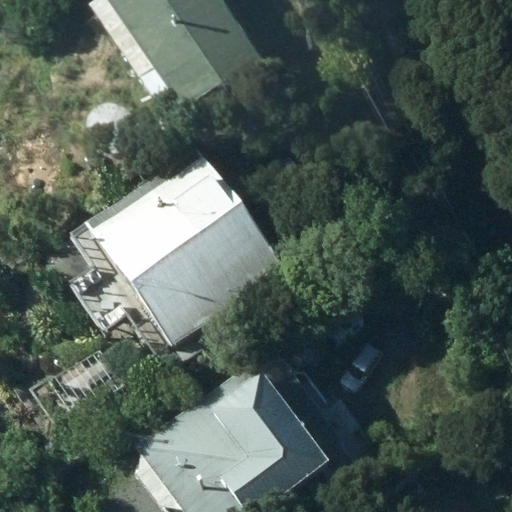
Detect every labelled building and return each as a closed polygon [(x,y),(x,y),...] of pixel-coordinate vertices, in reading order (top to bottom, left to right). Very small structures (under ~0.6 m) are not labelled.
[(152,103),(181,141),(258,84),(195,0),(150,0),(100,39),(103,43),(91,52),(139,114),(152,103)] [(195,187),(82,272),(164,382),(277,299),(195,187)] [(108,352),(50,399),(80,436),(138,389),(108,352)] [(134,470),(165,511),(329,511),(364,487),(272,366),(134,470)] [(335,438),(354,425),(340,406),(322,420),(335,438)]
